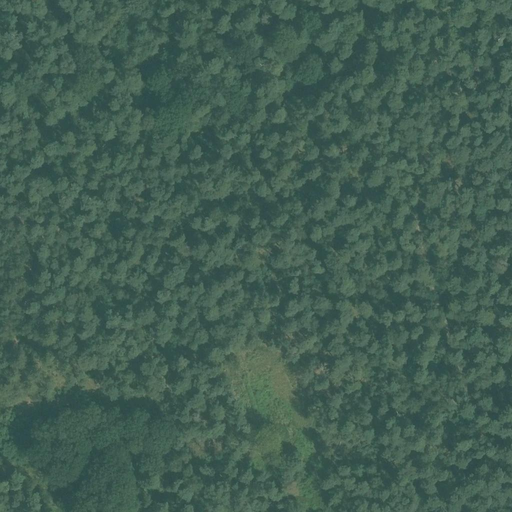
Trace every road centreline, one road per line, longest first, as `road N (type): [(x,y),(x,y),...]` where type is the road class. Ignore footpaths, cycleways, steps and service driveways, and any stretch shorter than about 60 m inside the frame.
road 1 (track): [(0,183),(115,183),(208,122),(385,51),(460,0)]
road 2 (track): [(0,383),(30,266),(25,243),(0,218)]
